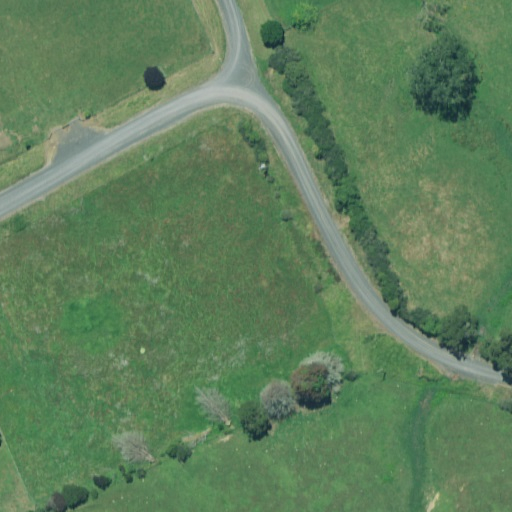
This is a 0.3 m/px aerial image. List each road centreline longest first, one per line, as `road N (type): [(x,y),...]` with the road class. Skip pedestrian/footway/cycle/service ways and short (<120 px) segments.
road 1 (unclassified): [(249,79),(284,130),(356,276),(388,318),(422,345),(511,381)]
road 2 (unclassified): [(0,207),(249,79)]
